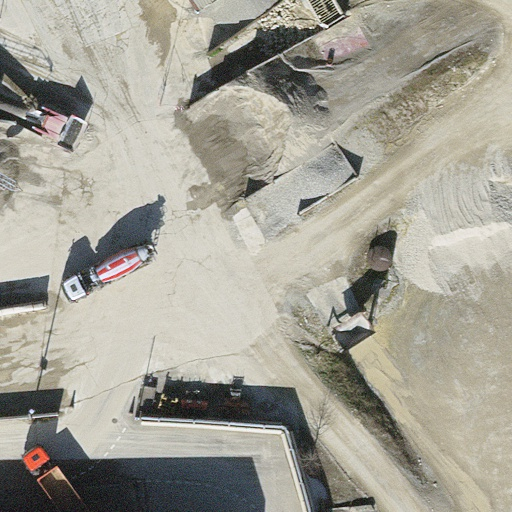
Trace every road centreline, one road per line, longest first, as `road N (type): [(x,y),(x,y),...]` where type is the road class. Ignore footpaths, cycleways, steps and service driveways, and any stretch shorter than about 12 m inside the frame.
road 1 (unknown): [(252,486),(239,379),(219,311),(511,113)]
road 2 (track): [(403,511),(219,311),(0,310)]
road 3 (track): [(219,311),(119,33),(99,0)]
